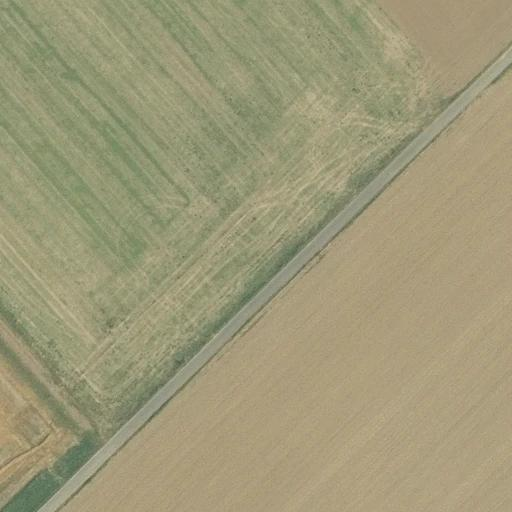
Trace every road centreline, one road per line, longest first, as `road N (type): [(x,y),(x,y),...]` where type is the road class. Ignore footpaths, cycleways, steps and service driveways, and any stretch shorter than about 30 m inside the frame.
road 1 (track): [(511,55),(45,511)]
road 2 (track): [(104,453),(0,326)]
